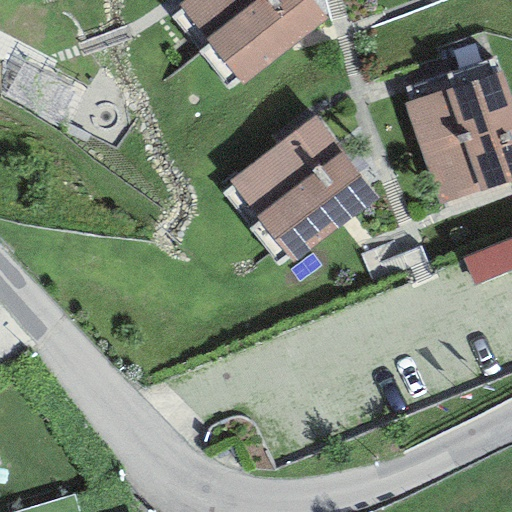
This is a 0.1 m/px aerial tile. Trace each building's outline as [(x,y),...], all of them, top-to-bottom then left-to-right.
[(321,0),(209,0),(181,24),(242,94),(335,15),(321,0)] [(511,105),(498,62),(396,94),(435,218),(511,193),(511,105)] [(320,122),(236,198),(301,271),(386,195),(320,122)] [(511,202),(461,225),(472,251),(511,234),(511,202)] [(511,238),(471,256),(483,284),(511,271),(511,238)]
